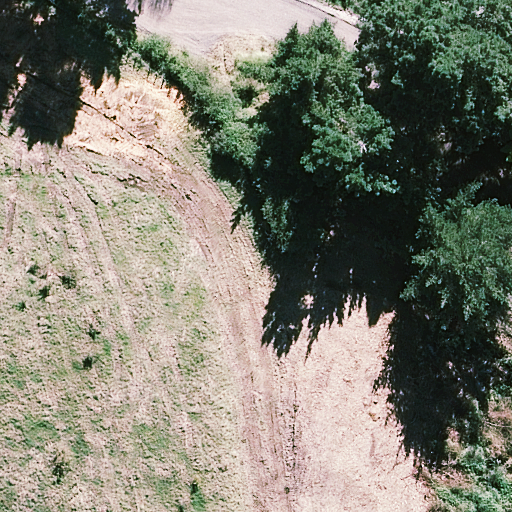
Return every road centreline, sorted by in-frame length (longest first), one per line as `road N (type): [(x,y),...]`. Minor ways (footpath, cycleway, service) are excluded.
road 1 (motorway): [(511,343),(153,345),(0,364)]
road 2 (motorway): [(0,240),(124,226),(511,212)]
